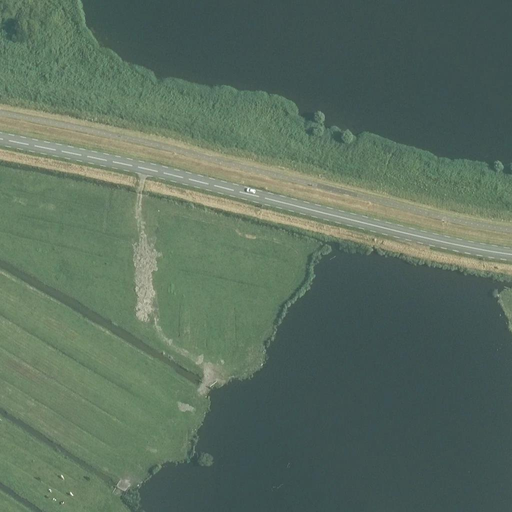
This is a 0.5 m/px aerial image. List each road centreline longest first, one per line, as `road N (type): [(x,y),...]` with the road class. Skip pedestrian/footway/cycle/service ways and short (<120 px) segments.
road 1 (secondary): [(511,256),(0,140)]
road 2 (track): [(107,511),(216,374),(157,337),(140,201),(145,171)]
